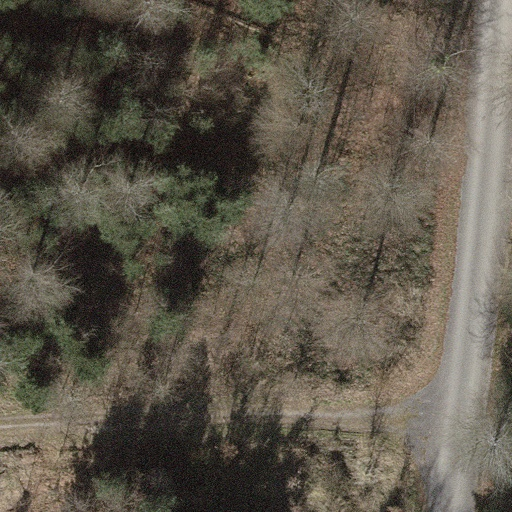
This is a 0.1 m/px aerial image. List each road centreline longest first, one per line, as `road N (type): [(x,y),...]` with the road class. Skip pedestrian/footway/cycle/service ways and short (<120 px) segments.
road 1 (track): [(492,0),(449,511)]
road 2 (track): [(0,428),(384,405),(457,460)]
